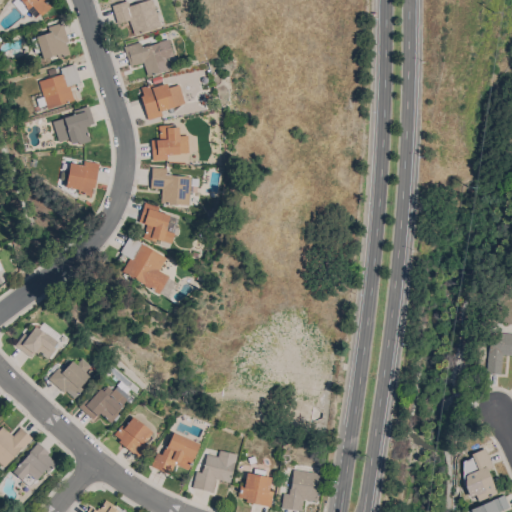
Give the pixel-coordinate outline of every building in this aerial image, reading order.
[(43,0),(50,7),(41,15),(39,13),(33,18),(24,8),(25,7),(19,0),(43,0)] [(151,0),(159,26),(132,35),(128,20),(116,24),(110,6),(126,1),(128,6),(147,0),(151,0)] [(67,42),(65,43),(68,54),(57,58),(56,55),(42,59),(40,52),(34,54),(29,40),(35,38),(35,36),(48,32),(47,27),(61,23),(67,42)] [(123,47),(139,42),(140,47),(146,46),(146,47),(158,43),(158,42),(167,39),(173,56),(165,58),(166,61),(173,59),(175,64),(168,67),(168,69),(147,76),(142,63),(129,67),(123,47)] [(37,81),(61,74),(59,68),(74,64),(79,82),(68,86),(73,100),(46,109),(37,81)] [(183,103),(172,107),(173,111),(168,113),(167,109),(160,111),(161,116),(147,120),(140,97),(142,96),(139,88),(151,84),(152,87),(166,83),(167,88),(178,85),(183,103)] [(51,122),(74,115),(72,111),(88,106),(93,124),(85,127),(89,141),(78,145),(77,142),(70,144),(68,139),(57,142),(51,122)] [(151,161),(150,140),(158,140),(158,134),(159,134),(158,131),(157,125),(171,125),(171,127),(178,127),(178,136),(187,135),(188,153),(166,155),(166,160),(151,161)] [(98,163),(94,188),(90,188),(89,196),(77,194),(77,190),(65,188),(69,163),(82,165),(83,161),(98,163)] [(166,169),(165,174),(171,174),(171,175),(190,177),(190,178),(198,179),(197,186),(189,186),(187,206),(159,203),(160,189),(149,188),(151,167),(166,169)] [(342,187),(341,199),(325,198),(327,185),(342,187)] [(144,203),(158,207),(156,211),(168,215),(165,228),(166,228),(161,241),(155,239),(154,242),(142,238),(146,225),(137,222),(144,203)] [(128,236),(165,258),(157,271),(167,277),(157,294),(143,286),(144,285),(121,271),(128,258),(119,253),(128,236)] [(14,345),(23,333),(27,336),(34,326),(45,335),(46,334),(56,342),(53,347),(55,349),(47,359),(38,353),(37,355),(34,352),(30,358),(14,345)] [(511,334),(511,356),(501,355),(499,375),(485,373),(487,352),(487,353),(489,332),(511,334)] [(47,379),(57,368),(62,372),(77,355),(89,367),(83,373),(88,377),(78,387),(81,390),(75,397),(71,394),(69,395),(64,391),(62,393),(47,379)] [(77,407),(88,395),(91,397),(98,389),(102,392),(106,387),(111,392),(116,386),(131,400),(128,404),(124,401),(121,404),(123,406),(116,414),(118,416),(114,422),(112,420),(109,423),(98,413),(96,416),(95,415),(91,419),(77,407)] [(120,425),(123,428),(131,417),(151,432),(142,443),(146,446),(136,457),(118,443),(119,440),(113,435),(120,425)] [(0,464),(0,428),(1,427),(12,436),(19,428),(31,438),(21,450),(20,449),(3,467),(0,464)] [(173,465),(169,475),(149,466),(155,453),(160,455),(162,449),(164,450),(166,446),(172,433),(198,444),(187,470),(173,465)] [(28,454),(27,453),(37,442),(48,453),(46,456),(55,464),(47,472),(45,470),(35,481),(34,481),(28,488),(11,472),(28,454)] [(217,457),(218,450),(236,454),(234,463),(229,483),(214,480),(211,493),(191,488),(195,472),(200,473),(201,468),(202,468),(205,455),(217,457)] [(491,468),(486,470),(496,494),(476,502),(465,475),(475,471),(471,460),(485,454),(491,468)] [(244,502),(245,499),(237,498),(239,486),(243,487),(245,473),(252,475),(253,469),(264,471),(263,477),(270,478),(267,491),(272,492),(269,507),(244,502)] [(316,502),(302,499),(300,511),(280,508),(282,494),(287,495),(288,489),(289,489),(292,470),(320,474),(316,502)] [(508,507),(496,511),(469,511),(469,510),(503,495),(508,507)] [(85,511),(89,507),(95,511),(97,508),(98,509),(104,500),(115,508),(113,510),(116,511),(85,511)]
